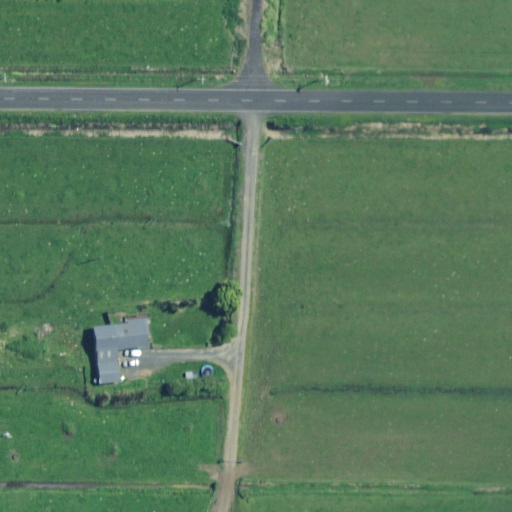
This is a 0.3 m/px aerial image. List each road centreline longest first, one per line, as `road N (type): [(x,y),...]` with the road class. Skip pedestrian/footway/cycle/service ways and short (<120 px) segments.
road 1 (track): [(222,511),(255,0)]
road 2 (secondary): [(511,102),(0,99)]
